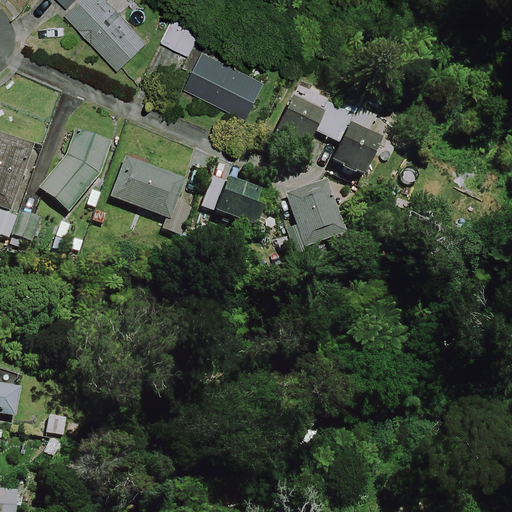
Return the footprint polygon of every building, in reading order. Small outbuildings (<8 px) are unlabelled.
[(104,0),(84,0),(66,17),(116,72),(146,44),(104,0)] [(203,28),(175,13),(159,44),(188,58),(203,28)] [(263,82),(200,54),(183,92),(246,120),(263,82)] [(296,87),(264,152),(303,171),(318,139),(338,149),(328,170),(358,184),(378,142),(357,131),(363,119),(296,87)] [(111,157),(81,134),(37,194),(67,217),(111,157)] [(0,240),(7,243),(14,222),(7,220),(31,151),(0,140),(0,240)] [(126,162),(110,203),(158,221),(153,233),(178,243),(189,212),(173,206),(181,183),(126,162)] [(257,197),(209,180),(197,212),(258,234),(265,216),(251,212),(257,197)] [(338,239),(320,184),(282,196),(299,252),(338,239)] [(105,214),(88,210),(84,230),(101,233),(105,214)] [(36,221),(18,216),(10,240),(29,245),(36,221)] [(0,419),(11,422),(20,379),(0,374),(0,419)] [(64,420),(42,418),(40,441),(62,443),(64,420)] [(0,511),(7,511),(10,494),(0,492),(0,511)]
